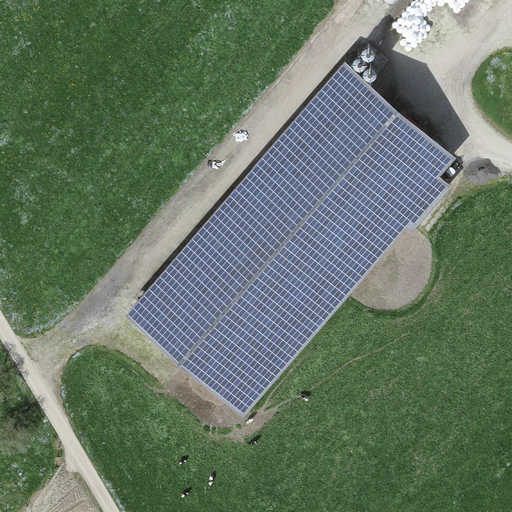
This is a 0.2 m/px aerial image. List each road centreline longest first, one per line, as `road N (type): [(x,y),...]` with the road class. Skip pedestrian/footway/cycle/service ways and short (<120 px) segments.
road 1 (track): [(27,367),(130,273),(350,30),(374,31),(454,84)]
road 2 (track): [(0,322),(113,511)]
